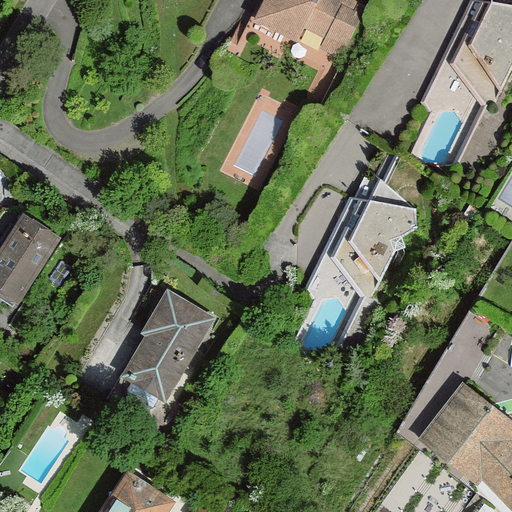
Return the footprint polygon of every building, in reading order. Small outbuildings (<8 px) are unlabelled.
[(261,0),(253,17),(295,38),(301,24),(326,37),(321,47),(340,57),(365,6),(353,0),(261,0)] [(428,112),(410,153),(424,166),(444,169),(458,165),(485,106),(498,98),(511,67),(511,5),(473,0),(471,0),(422,101),(428,112)] [(311,300),(292,343),(307,355),(339,353),(366,296),(374,295),(396,251),(406,247),(403,237),(417,229),(416,209),(380,179),(366,178),(355,199),(351,199),(304,290),(311,300)] [(57,234),(22,211),(0,245),(0,287),(16,298),(57,234)] [(214,317),(168,289),(144,329),(148,332),(124,373),(132,378),(126,390),(129,397),(147,409),(154,407),(160,395),(165,398),(214,317)] [(132,378),(124,373),(108,400),(151,424),(165,398),(160,395),(154,407),(147,409),(129,397),(126,390),(132,378)] [(511,429),(511,421),(465,384),(421,439),(479,484),(483,477),(492,485),(499,478),(511,491),(511,440),(507,435),(511,429)] [(12,443),(0,461),(0,496),(8,503),(28,474),(21,469),(30,456),(12,443)] [(164,511),(173,499),(130,471),(103,511),(164,511)]
